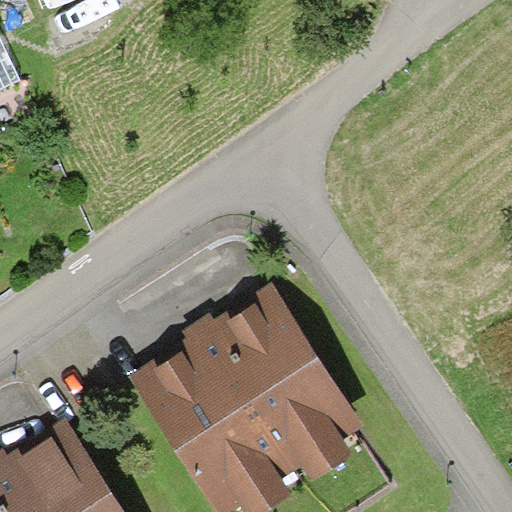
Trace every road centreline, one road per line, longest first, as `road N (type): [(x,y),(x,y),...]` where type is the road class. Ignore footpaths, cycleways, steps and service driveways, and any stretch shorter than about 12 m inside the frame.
road 1 (residential): [(0,328),(261,151),(499,511)]
road 2 (track): [(261,151),(406,41)]
